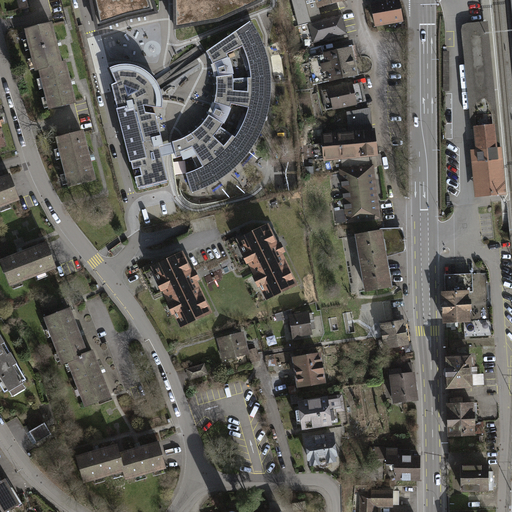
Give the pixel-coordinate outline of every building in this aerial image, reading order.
[(127,19),(156,13),(152,0),(91,0),(97,30),(127,19)] [(174,0),(175,29),(219,21),(261,2),(260,0),(174,0)] [(291,0),(298,26),(308,23),(315,22),(311,7),(308,8),(305,0),(316,0),(318,7),(345,1),(345,0),(291,0)] [(400,0),(395,0),(372,4),(376,29),(405,24),(400,0)] [(315,22),(308,23),(313,43),(347,34),(342,14),(315,22)] [(488,21),(460,24),(471,129),(476,128),(493,127),(495,140),(498,140),(499,147),(501,147),(488,21)] [(258,34),(250,22),(206,52),(213,64),(217,78),(214,103),(209,115),(200,126),(192,133),(172,142),(175,153),(192,148),(202,167),(193,171),(200,189),(218,180),(233,168),(256,140),(267,108),(269,80),(266,57),(258,34)] [(51,23),(26,29),(36,71),(40,70),(40,69),(61,64),(61,63),(51,23)] [(337,51),(324,54),(330,81),(356,76),(350,46),(336,49),(337,51)] [(40,70),(50,109),(75,103),(64,62),(61,63),(61,64),(40,69),(40,70)] [(116,83),(111,85),(138,188),(139,190),(168,182),(168,181),(168,180),(160,146),(164,145),(154,107),(162,109),(163,103),(162,98),(162,94),(161,92),(159,86),(158,83),(156,81),(155,80),(153,77),(151,75),(148,73),(145,71),(142,69),(139,68),(136,67),(134,66),(130,66),(128,66),(121,66),(119,66),(116,67),(110,69),(116,83)] [(352,84),(329,89),(333,108),(356,104),(352,84)] [(369,109),(348,113),(349,133),(371,131),(369,109)] [(0,120),(0,150),(8,148),(0,120)] [(493,127),(476,128),(478,152),(476,152),(481,195),(506,192),(502,147),(501,147),(499,147),(498,140),(495,140),(493,127)] [(349,133),(322,135),(324,158),(341,157),(343,170),(371,166),(369,154),(377,154),(374,131),(371,131),(349,133)] [(83,132),(57,138),(69,186),(94,180),(83,132)] [(379,218),(372,166),(371,166),(343,170),(340,170),(345,207),(335,209),(337,223),(379,218)] [(10,175),(0,178),(0,206),(19,199),(10,175)] [(175,201),(139,209),(143,228),(180,220),(175,201)] [(295,284),(267,226),(239,240),(267,297),(295,284)] [(383,231),(357,235),(366,291),(392,286),(383,231)] [(47,243),(0,261),(9,285),(56,267),(47,243)] [(182,254),(154,268),(181,325),(210,312),(182,254)] [(486,273),(450,275),(451,292),(443,292),(444,322),(464,321),(465,337),(491,336),(491,319),(488,320),(486,273)] [(69,308),(45,317),(63,364),(69,361),(69,360),(87,354),(86,353),(69,308)] [(313,312),(291,316),(294,338),(301,337),(300,335),(311,333),(310,321),(314,320),(313,312)] [(404,322),(381,325),(385,347),(408,344),(404,322)] [(0,330),(0,380),(6,390),(28,377),(0,330)] [(242,332),(219,338),(224,359),(248,353),(242,332)] [(87,354),(69,360),(69,361),(86,406),(110,397),(92,351),(86,353),(87,354)] [(320,354),(295,358),(299,386),(324,382),(320,354)] [(470,356),(446,357),(447,387),(471,386),(470,356)] [(400,369),(389,370),(393,395),(396,394),(397,402),(416,399),(411,362),(399,364),(400,369)] [(204,364),(189,368),(192,378),(207,374),(204,364)] [(475,376),(475,384),(485,383),(484,376),(475,376)] [(327,398),(301,402),(305,427),(331,423),(327,398)] [(472,403),(448,404),(450,435),(474,434),(472,403)] [(44,424),(29,433),(36,445),(51,437),(44,424)] [(332,434),(307,438),(311,463),(336,460),(332,434)] [(120,453),(119,453),(124,470),(123,470),(125,478),(166,467),(159,442),(120,453)] [(117,445),(76,456),(83,481),(123,470),(124,470),(119,453),(120,453),(117,445)] [(397,449),(387,449),(387,464),(395,464),(395,471),(397,471),(396,479),(420,479),(420,456),(397,456),(397,449)] [(488,465),(461,465),(462,490),(493,490),(493,471),(488,471),(488,465)] [(0,511),(3,511),(22,502),(6,476),(2,478),(0,474),(0,511)] [(393,491),(372,490),(372,496),(360,496),(360,511),(377,511),(378,505),(392,505),(393,491)]
